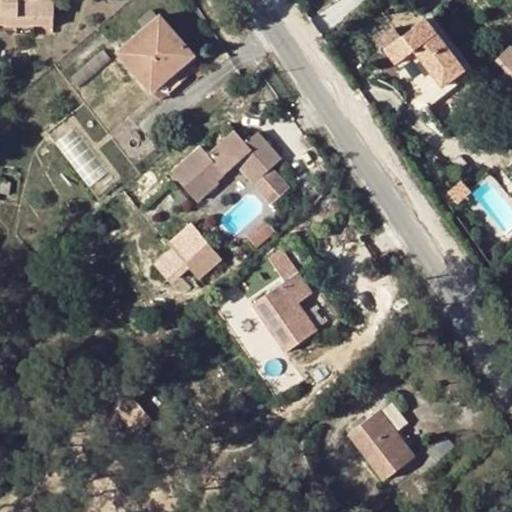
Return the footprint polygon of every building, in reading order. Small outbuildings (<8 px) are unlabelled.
[(54,0),(0,0),(0,20),(0,21),(0,26),(14,26),(14,36),(34,36),(35,27),(35,17),(54,18),(54,0)] [(432,14),(425,19),(463,71),(442,87),(446,93),(474,71),(432,14)] [(159,15),(116,53),(151,92),(194,54),(159,15)] [(35,17),(35,27),(54,27),(54,18),(35,17)] [(393,28),(378,40),(385,49),(396,63),(426,100),(442,87),(463,71),(425,19),(400,37),(393,28)] [(511,48),(506,45),(495,63),(511,74),(511,48)] [(194,54),(151,92),(159,101),(179,83),(175,78),(198,58),(194,54)] [(238,163),(248,175),(263,162),(268,170),(281,158),(257,132),(246,142),(236,131),(210,154),(203,146),(173,172),(197,199),(217,182),(213,176),(220,170),(225,175),(238,163)] [(255,182),(268,170),(263,162),(248,175),(255,182)] [(213,176),(217,182),(225,175),(220,170),(213,176)] [(0,181),(0,193),(9,194),(10,183),(0,181)] [(260,247),(275,230),(266,223),(251,239),(260,247)] [(191,226),(167,247),(175,256),(199,234),(191,226)] [(220,257),(199,234),(175,256),(195,279),(220,257)] [(38,270),(27,282),(34,288),(46,277),(38,270)] [(253,304),(285,352),(316,331),(298,303),(311,294),(297,274),(253,304)] [(58,288),(52,294),(61,305),(67,300),(58,288)] [(107,396),(103,422),(141,428),(145,402),(107,396)] [(363,451),(384,479),(415,455),(379,410),(354,429),(368,447),(363,451)] [(368,447),(354,429),(348,433),(363,451),(368,447)]
